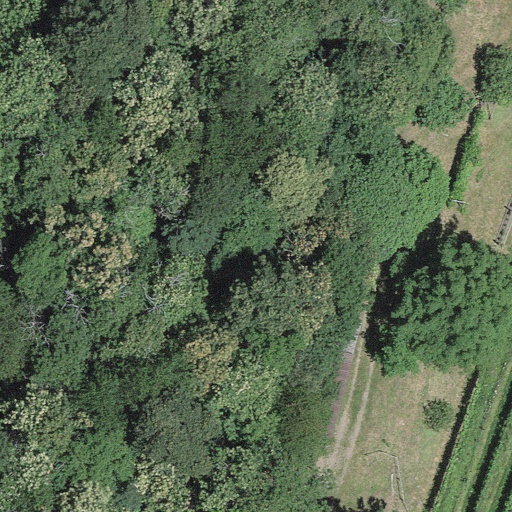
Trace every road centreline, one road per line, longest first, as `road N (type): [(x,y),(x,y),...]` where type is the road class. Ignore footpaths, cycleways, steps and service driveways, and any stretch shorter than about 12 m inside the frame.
road 1 (track): [(366,0),(381,218),(326,511)]
road 2 (track): [(0,176),(50,0)]
